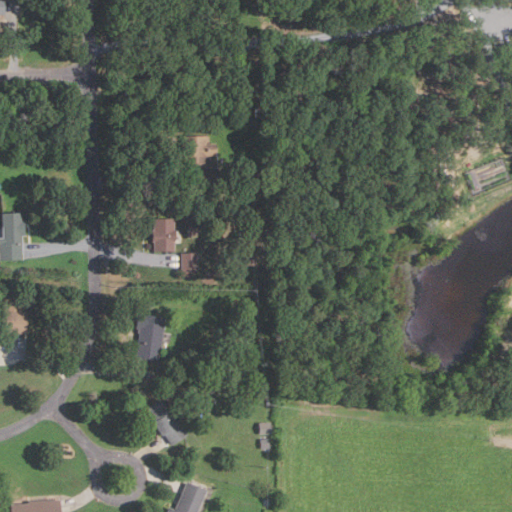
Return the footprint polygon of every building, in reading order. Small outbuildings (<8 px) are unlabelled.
[(205,164),(182,164),(182,155),(179,155),(180,142),(181,142),(181,134),(208,135),(208,143),(214,143),(214,155),(205,155),(205,164)] [(198,183),(197,171),(221,169),(222,180),(214,181),(214,182),(198,183)] [(0,259),(0,238),(3,238),(2,213),(21,213),(21,220),(25,220),(25,236),(22,236),(23,259),(0,259)] [(172,250),(151,250),(151,241),(149,241),(149,230),(150,230),(150,217),(172,217),(172,250)] [(246,263),(246,251),(254,251),(254,263),(246,263)] [(195,268),(179,268),(179,252),(196,252),(195,268)] [(22,332),(0,331),(0,296),(20,296),(20,310),(23,310),(22,332)] [(156,360),(133,357),(136,332),(134,332),(134,329),(131,328),(133,313),(161,317),(156,360)] [(168,444),(162,434),(159,436),(150,421),(153,420),(145,407),(162,396),(185,433),(168,444)] [(269,433),(257,434),(256,422),(268,421),(269,433)] [(274,447),(259,448),(258,439),(273,438),(274,447)] [(194,511),(163,511),(166,507),(172,509),(183,481),(204,490),(194,511)] [(7,511),(7,504),(25,503),(24,500),(57,499),(57,511),(7,511)]
